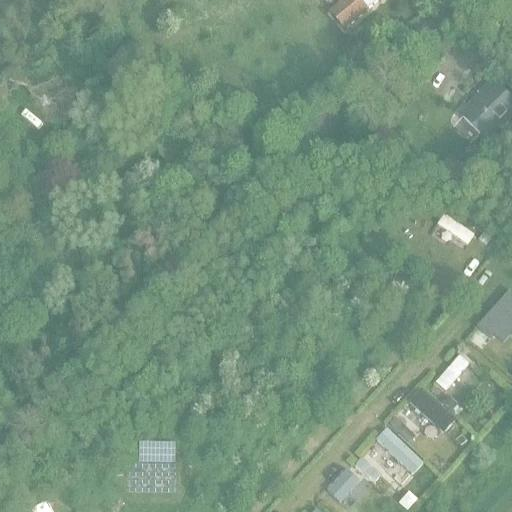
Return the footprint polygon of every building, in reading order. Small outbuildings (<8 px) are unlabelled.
[(329,12),(342,29),(377,0),(341,0),(342,1),(329,12)] [(461,115),(484,139),(511,111),(511,102),(491,81),(479,93),(481,96),(461,115)] [(150,180),(164,194),(198,161),(176,138),(154,128),(143,143),(158,151),(159,156),(167,163),(150,180)] [(473,237),(444,216),(437,226),(466,247),(473,237)] [(495,318),(469,346),(478,354),(504,325),(511,332),(511,316),(509,314),(501,323),(495,318)] [(459,358),(435,385),(444,392),(468,365),(459,358)] [(454,423),(420,392),(409,404),(443,435),(454,423)] [(423,466),(387,431),(376,442),(413,477),(423,466)] [(381,477),(361,459),(355,465),(375,483),(381,477)] [(353,475),(330,500),(338,508),(353,492),(355,494),(359,490),(357,488),(361,483),(353,475)]
